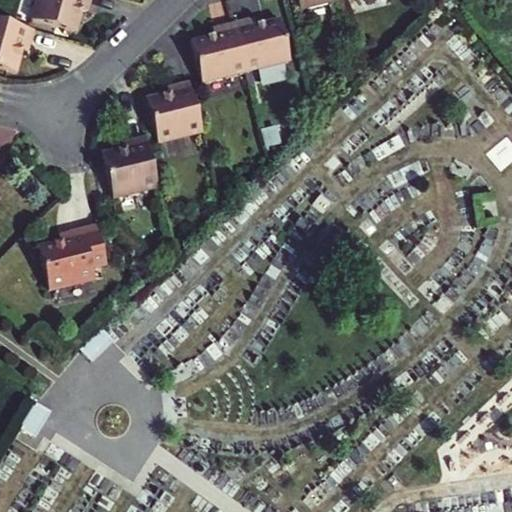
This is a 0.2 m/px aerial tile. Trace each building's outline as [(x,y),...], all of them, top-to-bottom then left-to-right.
[(72,32),(78,11),(80,4),(88,7),(90,0),(35,0),(30,19),(72,32)] [(295,0),(298,10),(339,0),(295,0)] [(78,11),(86,14),(88,7),(80,4),(78,11)] [(243,19),(245,26),(253,24),(251,17),(243,19)] [(277,18),(253,24),(245,26),(243,19),(229,23),(242,73),(288,62),(277,18)] [(0,67),(11,71),(18,49),(20,42),(27,45),(32,30),(0,19),(0,67)] [(196,85),(242,73),(229,23),(215,27),(217,33),(209,35),(185,41),(196,85)] [(208,28),(209,35),(217,33),(215,27),(208,28)] [(20,42),(18,49),(25,51),(27,45),(20,42)] [(197,132),(184,83),(169,87),(171,93),(164,95),(141,102),(153,144),(197,132)] [(171,93),(169,87),(162,88),(164,95),(171,93)] [(156,184),(142,136),(127,140),(129,147),(122,149),(101,155),(112,196),(156,184)] [(120,142),(122,149),(129,147),(127,140),(120,142)] [(56,242),(35,247),(47,291),(93,279),(89,268),(104,264),(93,225),(62,233),(64,240),(56,242)] [(55,235),(56,242),(64,240),(62,233),(55,235)] [(78,350),(90,363),(111,343),(99,330),(78,350)] [(33,407),(25,402),(13,421),(22,425),(33,407)] [(33,407),(22,425),(19,430),(32,439),(33,439),(49,413),(34,405),(33,407)]
